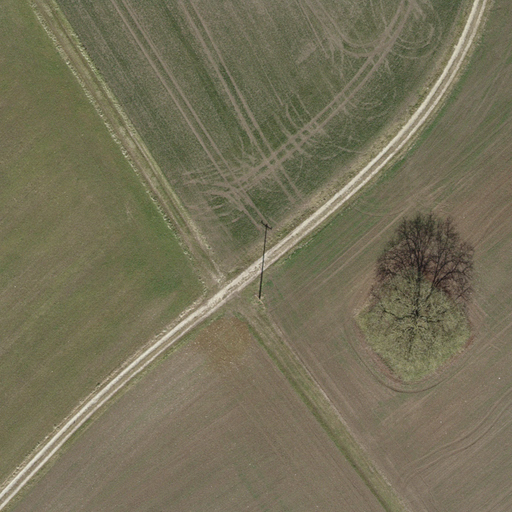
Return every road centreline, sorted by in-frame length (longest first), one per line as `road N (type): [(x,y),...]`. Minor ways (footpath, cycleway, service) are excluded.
road 1 (track): [(228,289),(403,138),(463,50),(482,0)]
road 2 (track): [(228,289),(44,0)]
road 3 (track): [(0,503),(118,384),(228,289)]
road 4 (track): [(400,511),(228,289)]
